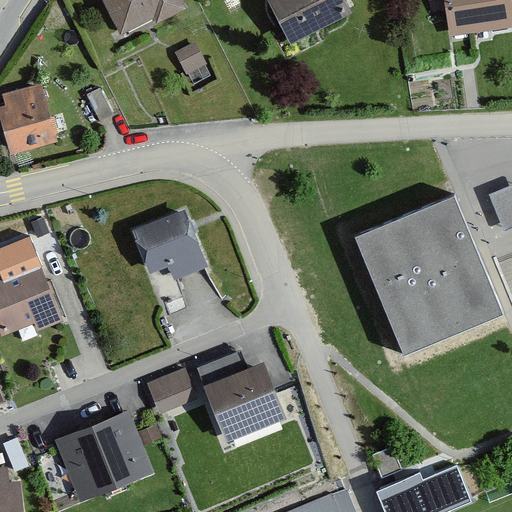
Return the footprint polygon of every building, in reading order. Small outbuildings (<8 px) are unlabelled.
[(105,0),(120,32),(183,4),(181,0),(105,0)] [(265,0),(287,44),(350,13),(343,0),(265,0)] [(442,0),(446,31),(511,22),(508,0),(442,0)] [(39,77),(0,88),(0,121),(9,151),(57,138),(39,77)] [(511,188),(492,196),(506,234),(511,231),(511,188)] [(497,313),(451,199),(355,237),(401,351),(497,313)] [(181,205),(129,227),(148,272),(166,264),(172,278),(206,264),(181,205)] [(35,255),(0,269),(0,332),(29,321),(33,332),(62,320),(35,255)] [(264,360),(203,383),(225,439),(285,415),(264,360)] [(183,364),(145,379),(156,408),(194,394),(183,364)] [(126,407),(51,436),(76,501),(151,472),(126,407)] [(400,469),(391,447),(372,455),(381,477),(400,469)] [(21,511),(17,462),(0,463),(0,511),(21,511)] [(375,490),(384,511),(440,511),(471,499),(456,464),(421,479),(418,472),(375,490)] [(353,511),(344,489),(290,511),(353,511)]
